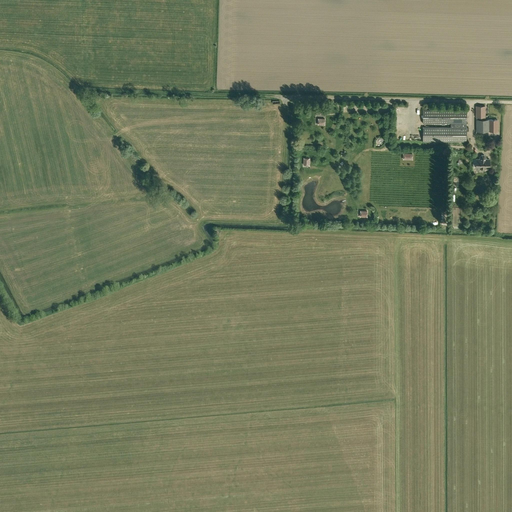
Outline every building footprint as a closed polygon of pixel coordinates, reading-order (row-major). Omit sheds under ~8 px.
[(476,106),(476,117),(485,118),(485,106),(476,106)] [(401,114),(401,108),(395,108),(396,116),(408,116),(408,114),(401,114)] [(423,123),(451,123),(467,123),(467,110),(423,110),(423,123)] [(485,119),(476,119),(476,131),(498,132),(498,119),(485,119)] [(467,142),(467,127),(451,127),(423,127),(423,142),(467,142)] [(486,168),(489,168),(489,159),(486,159),(486,157),(484,155),(482,155),(480,157),(480,159),(476,159),(476,167),(480,167),(480,168),(481,170),(484,170),(486,169),(486,168)]
